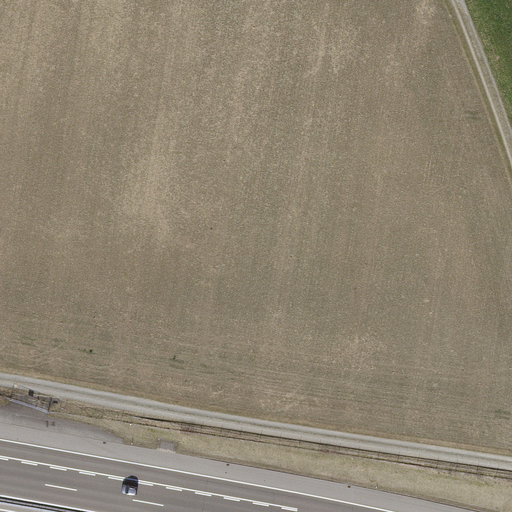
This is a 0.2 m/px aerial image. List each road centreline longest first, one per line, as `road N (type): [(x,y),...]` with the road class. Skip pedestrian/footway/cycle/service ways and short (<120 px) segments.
road 1 (track): [(0,379),(511,467)]
road 2 (motorway): [(199,511),(0,476)]
road 3 (track): [(511,145),(456,0)]
